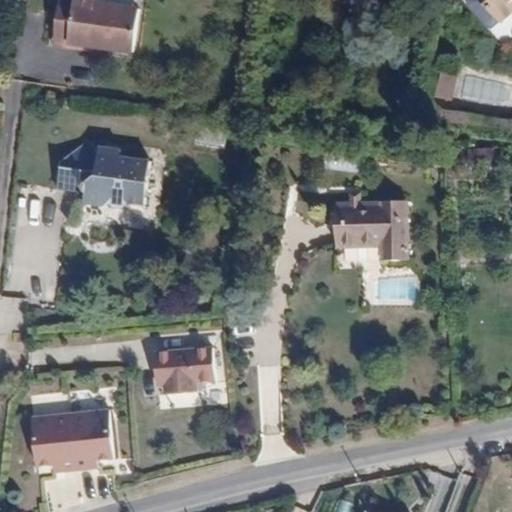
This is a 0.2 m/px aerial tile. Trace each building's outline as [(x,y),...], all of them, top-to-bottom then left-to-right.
[(491,29),(498,22),(477,0),(467,0),(466,1),(465,8),(484,29),(491,29)] [(511,5),(507,0),(477,0),(498,22),(499,23),(511,11),(511,5)] [(58,16),(54,60),(92,64),(126,68),(131,23),(95,19),(96,6),(76,5),(75,17),(58,16)] [(92,70),(92,64),(54,60),(54,65),(92,70)] [(148,201),(153,157),(101,150),(88,137),(62,161),(58,187),(87,190),(86,201),(105,203),(111,198),(116,204),(126,206),(133,200),(148,201)] [(383,196),(384,198),(338,200),(340,243),(382,242),(383,255),(411,253),(409,195),(383,196)] [(215,343),(158,349),(161,382),(168,382),(169,391),(200,388),(199,379),(218,377),(215,343)] [(110,398),(33,403),(36,452),(53,451),(53,447),(59,447),(59,457),(91,456),(90,445),(97,445),(97,448),(113,447),(110,398)] [(449,498),(456,482),(439,475),(432,492),(449,498)]
